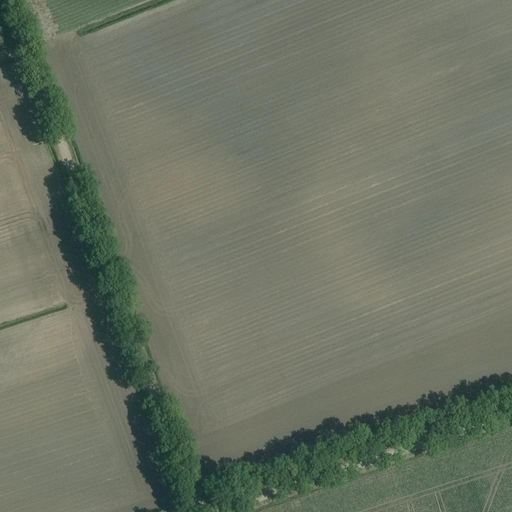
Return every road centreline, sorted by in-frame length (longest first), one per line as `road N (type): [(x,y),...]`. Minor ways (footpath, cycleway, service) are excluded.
road 1 (track): [(213,511),(194,508),(7,0)]
road 2 (track): [(511,413),(215,511)]
